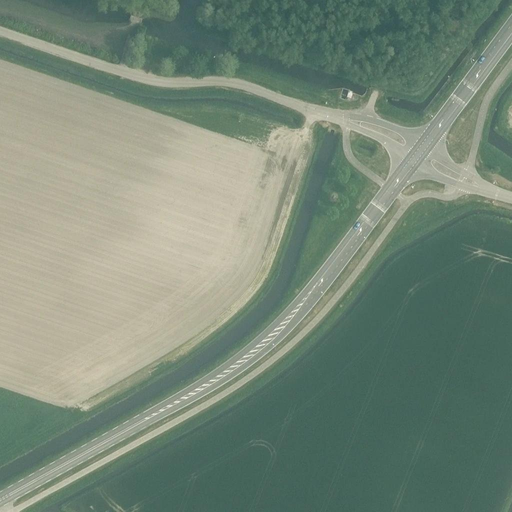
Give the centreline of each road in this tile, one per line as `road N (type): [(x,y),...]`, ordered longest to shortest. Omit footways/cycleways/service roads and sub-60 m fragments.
road 1 (secondary): [(0,500),(237,365),(304,300),(410,162)]
road 2 (unclassified): [(344,121),(226,81),(153,81),(0,30)]
road 3 (secondary): [(422,145),(511,27)]
road 4 (track): [(0,1),(130,32)]
